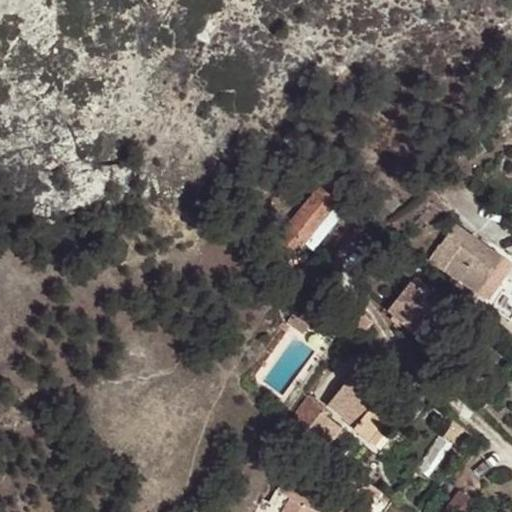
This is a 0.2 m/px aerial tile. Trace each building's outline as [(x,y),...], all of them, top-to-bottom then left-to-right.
[(314,250),(347,207),(319,185),(285,228),(314,250)] [(430,261),(478,293),(503,256),(455,223),(430,261)] [(511,262),(503,256),(478,293),(486,299),(511,262)] [(410,282),(387,310),(425,341),(445,317),(421,298),(425,294),(410,282)] [(317,293),(299,318),(308,325),(309,326),(327,300),(317,293)] [(302,333),(308,325),(299,318),(293,314),(287,322),(302,333)] [(386,431),(402,411),(353,373),(328,404),(354,425),(352,427),(368,439),(379,425),(386,431)] [(288,424),(326,451),(342,429),(320,414),(323,409),(306,398),(288,424)] [(440,435),(451,443),(453,445),(466,428),(453,417),(440,435)] [(379,425),(368,439),(375,445),(386,431),(379,425)] [(440,435),(417,468),(427,476),(451,443),(440,435)] [(298,472),(289,467),(268,504),(271,506),(267,511),(319,511),(321,510),(324,511),(328,511),(335,499),(295,477),(298,472)] [(351,496),(365,505),(374,492),(350,475),(344,483),(340,480),(333,490),(348,501),(351,496)] [(431,497),(438,503),(445,494),(437,488),(431,497)]
